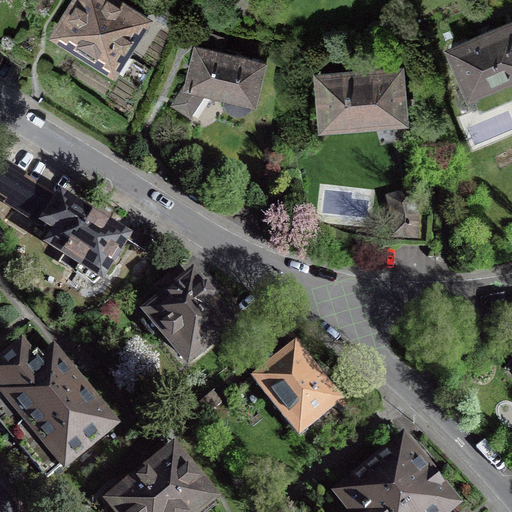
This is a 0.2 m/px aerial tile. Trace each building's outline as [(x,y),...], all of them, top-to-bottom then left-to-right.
[(128,0),(72,0),(50,36),(83,56),(118,77),(155,16),(128,0)] [(511,17),(448,45),(472,99),(508,84),(511,81),(511,17)] [(188,79),(186,86),(208,91),(234,97),(260,104),(271,58),(197,41),(188,79)] [(323,91),(325,122),(352,120),(352,125),(375,123),(375,118),(401,116),(398,84),(396,84),(395,70),(359,73),(324,76),(325,91),(323,91)] [(188,79),(171,103),(191,116),(208,91),(186,86),(188,79)] [(0,192),(9,199),(7,202),(45,226),(48,223),(62,232),(53,247),(82,265),(77,273),(94,283),(100,276),(102,277),(125,238),(95,219),(62,199),(61,201),(24,178),(25,176),(0,160),(0,192)] [(324,190),(322,213),(366,218),(368,200),(351,199),(352,193),(324,190)] [(409,195),(390,200),(397,224),(396,235),(415,236),(415,217),(409,195)] [(197,269),(145,314),(194,371),(246,325),(222,297),(197,269)] [(26,340),(0,361),(0,420),(13,435),(50,479),(63,468),(68,474),(124,427),(56,345),(41,358),(26,340)] [(300,344),(255,381),(302,439),(348,402),(324,372),(300,344)] [(212,389),(189,408),(198,419),(221,400),(217,394),(212,389)] [(408,435),(336,495),(349,511),(460,511),(468,506),(438,471),(408,435)] [(178,445),(107,504),(114,511),(212,511),(226,501),(178,445)]
